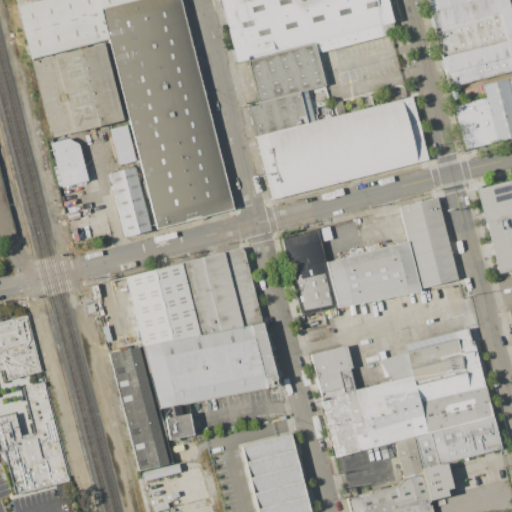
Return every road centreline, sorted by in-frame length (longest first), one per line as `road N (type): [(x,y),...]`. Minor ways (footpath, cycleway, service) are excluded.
road 1 (residential): [(199,0),(329,511)]
road 2 (residential): [(83,267),(511,157)]
road 3 (residential): [(406,0),(511,415)]
